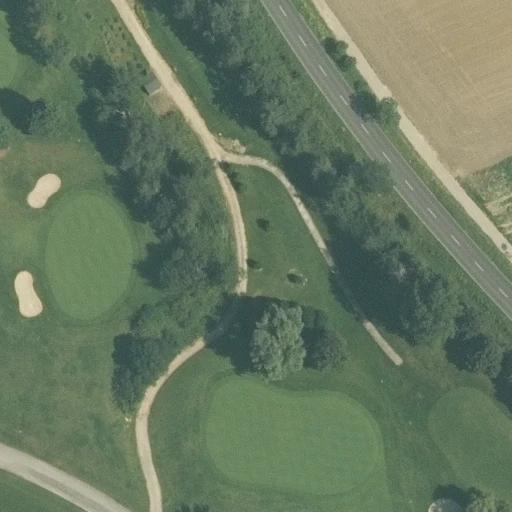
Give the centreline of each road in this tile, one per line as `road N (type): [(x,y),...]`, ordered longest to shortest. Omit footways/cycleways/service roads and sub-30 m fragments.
road 1 (tertiary): [(273,0),(426,210),(511,301)]
road 2 (track): [(316,0),(453,189),(511,256)]
road 3 (track): [(0,456),(114,511)]
